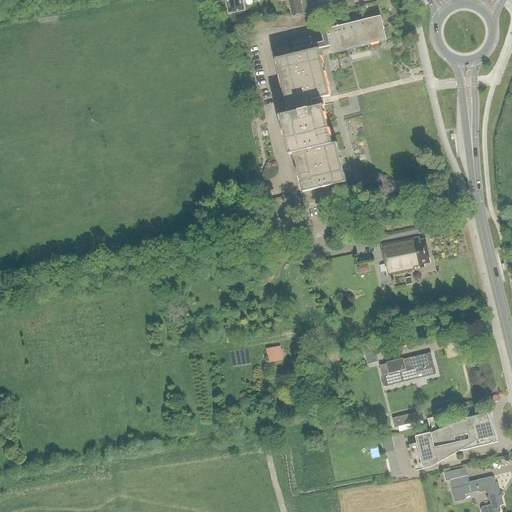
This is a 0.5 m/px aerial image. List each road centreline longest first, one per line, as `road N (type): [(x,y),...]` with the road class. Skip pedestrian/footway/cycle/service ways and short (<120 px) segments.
road 1 (track): [(0,291),(276,237)]
road 2 (track): [(276,237),(476,198)]
road 3 (secondary): [(476,198),(511,349)]
